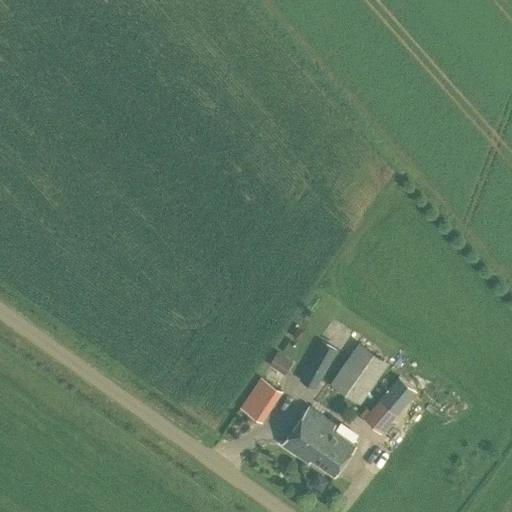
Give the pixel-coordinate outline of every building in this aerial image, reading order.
[(317,388),(337,349),(320,340),(300,379),(317,388)] [(360,404),(389,362),(359,341),(330,383),(360,404)] [(278,350),(269,364),(285,373),(293,360),(278,350)] [(381,433),(413,395),(399,383),(400,381),(393,376),(377,396),(379,398),(363,417),(381,433)] [(240,407),(257,419),(262,422),(282,391),(259,377),(240,407)] [(320,430),(327,419),(309,406),(282,444),(303,458),(306,454),(307,455),(323,431),(320,430)] [(306,454),(303,458),(308,462),(311,458),(334,474),(355,443),(332,427),(334,424),(327,419),(320,430),(323,431),(307,455),(306,454)]
